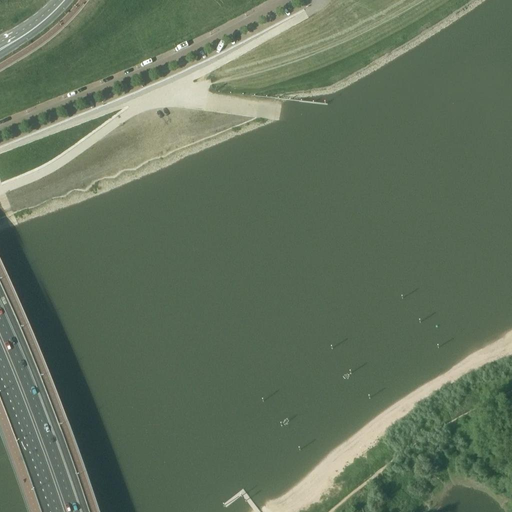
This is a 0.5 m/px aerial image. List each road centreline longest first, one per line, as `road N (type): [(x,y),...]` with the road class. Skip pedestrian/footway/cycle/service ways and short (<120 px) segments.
road 1 (primary): [(74,511),(0,317)]
road 2 (primary): [(0,356),(57,511)]
